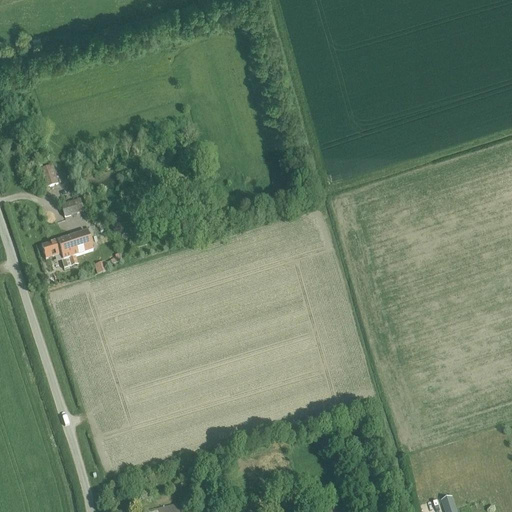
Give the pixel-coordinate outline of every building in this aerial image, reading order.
[(40,171),(45,189),(58,185),(52,167),(40,171)] [(84,200),(61,207),(64,219),(83,213),(88,211),(84,200)] [(46,261),(61,256),(63,262),(69,260),(71,268),(77,266),(74,258),(93,252),(87,233),(41,248),(46,261)] [(104,264),(95,267),(97,275),(107,272),(104,264)] [(442,500),(445,511),(456,511),(451,497),(442,500)]
